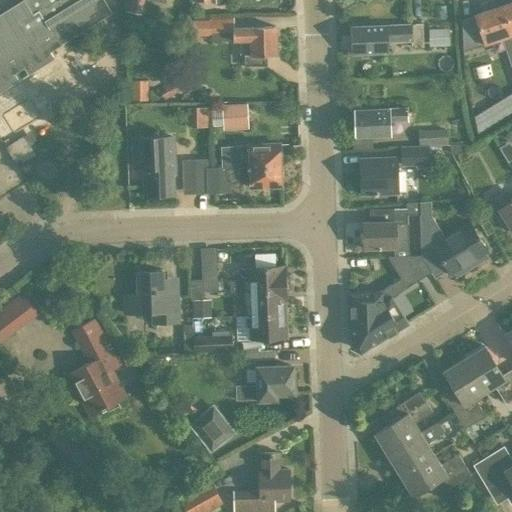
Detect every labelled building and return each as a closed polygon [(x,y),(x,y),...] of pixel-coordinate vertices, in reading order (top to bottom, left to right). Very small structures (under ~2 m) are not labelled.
[(22,0),(23,0),(0,14),(0,91),(18,80),(15,74),(25,67),(28,74),(54,58),(49,51),(111,12),(103,0),(22,0)] [(131,0),(131,11),(147,11),(147,0),(131,0)] [(511,2),(502,6),(511,35),(511,2)] [(478,23),(462,29),(464,52),(485,44),(501,39),(511,71),(511,36),(511,35),(502,6),(475,15),(478,23)] [(210,19),(186,20),(186,36),(211,35),(210,28),(210,19)] [(352,38),(350,41),(350,47),(353,50),(353,54),(387,53),(387,42),(411,41),(411,46),(423,46),(422,23),(411,24),(411,25),(352,27),(352,38)] [(276,27),(233,28),(233,41),(251,40),(252,54),(244,54),(245,66),(267,65),(266,55),(277,55),(276,27)] [(449,28),(428,28),(429,45),(450,45),(449,28)] [(158,89),(165,99),(188,84),(181,74),(158,89)] [(131,100),(148,100),(148,80),(131,79),(131,100)] [(495,117),(511,109),(511,99),(491,109),(495,117)] [(247,103),(221,104),(223,129),(248,128),(247,103)] [(194,125),(211,125),(211,105),(194,105),(194,125)] [(389,121),(407,121),(407,107),(355,109),(355,122),(352,122),(352,131),(356,133),(356,136),(390,135),(389,121)] [(400,145),(400,147),(429,146),(447,146),(446,129),(418,130),(418,145),(400,145)] [(5,147),(17,165),(35,154),(24,135),(5,147)] [(174,137),(134,139),(135,168),(144,168),(145,195),(152,195),(152,197),(166,197),(166,194),(174,194),(173,163),(175,163),(174,137)] [(250,146),(221,147),(221,168),(280,166),(280,145),(250,146)] [(429,164),(429,146),(400,147),(401,165),(429,164)] [(361,159),(363,193),(397,192),(395,158),(361,159)] [(208,160),(183,160),(183,169),(183,175),(195,175),(208,174),(208,168),(208,160)] [(208,174),(195,175),(196,193),(232,192),(231,183),(251,182),(251,186),(281,185),(280,166),(221,168),(208,168),(208,174)] [(485,200),(503,231),(511,226),(511,227),(511,197),(511,199),(505,189),(485,200)] [(451,274),(455,272),(458,276),(490,257),(487,252),(491,250),(472,219),(445,235),(432,213),(432,199),(421,200),(421,208),(422,251),(420,252),(436,278),(449,271),(451,274)] [(407,250),(408,256),(420,255),(420,252),(422,251),(421,208),(393,208),(396,222),(364,223),(365,247),(395,246),(395,251),(407,250)] [(201,248),(202,279),(204,279),(204,290),(218,290),(216,247),(201,248)] [(431,272),(420,255),(408,256),(404,256),(419,279),(431,272)] [(388,256),(402,278),(385,289),(350,290),(352,335),(364,335),(382,301),(391,296),(391,297),(407,287),(419,279),(404,256),(395,256),(388,256)] [(229,280),(229,290),(284,288),(283,266),(248,267),(248,280),(229,280)] [(122,293),(122,312),(153,311),(153,322),(178,321),(177,295),(164,295),(163,271),(137,272),(138,293),(122,293)] [(245,291),(246,318),(285,316),(284,288),(229,290),(229,292),(245,291)] [(20,292),(0,307),(0,341),(37,314),(20,292)] [(352,345),(363,351),(408,323),(391,297),(391,296),(382,301),(364,335),(352,335),(352,345)] [(192,299),(192,300),(192,317),(211,317),(210,298),(203,299),(192,299)] [(285,316),(246,318),(246,327),(251,327),(251,338),(284,337),(284,327),(285,327),(285,316)] [(95,318),(73,330),(90,362),(69,373),(92,416),(125,398),(110,369),(119,365),(111,348),(109,349),(107,346),(109,344),(95,318)] [(182,325),(183,351),(192,351),(191,325),(182,325)] [(193,336),(194,352),(231,350),(231,334),(193,336)] [(484,346),(465,358),(486,391),(495,385),(506,403),(511,398),(511,368),(502,375),(484,346)] [(242,350),(243,363),(255,363),(254,350),(242,350)] [(486,391),(465,358),(444,371),(462,400),(451,407),(464,428),(485,415),(474,397),(486,391)] [(259,384),(235,385),(235,399),(275,397),(275,392),(293,392),(292,366),(258,367),(259,384)] [(375,433),(388,453),(439,422),(438,420),(420,431),(414,422),(432,412),(419,391),(397,405),(404,416),(375,433)] [(210,453),(236,432),(213,403),(187,424),(210,453)] [(388,453),(401,475),(434,455),(426,442),(445,431),(439,422),(388,453)] [(483,457),(497,480),(507,474),(511,481),(511,459),(503,445),(483,457)] [(280,469),(280,452),(260,452),(260,469),(259,469),(259,491),(234,491),(234,511),(274,511),(274,500),(290,500),(290,469),(280,469)] [(434,455),(401,475),(413,495),(442,477),(449,487),(470,474),(458,454),(440,465),(434,455)] [(486,487),(497,480),(483,457),(472,464),(486,487)] [(210,481),(178,499),(185,511),(205,511),(222,503),(210,481)]
